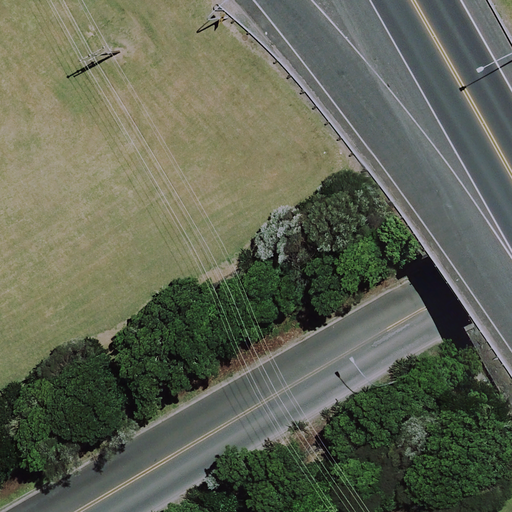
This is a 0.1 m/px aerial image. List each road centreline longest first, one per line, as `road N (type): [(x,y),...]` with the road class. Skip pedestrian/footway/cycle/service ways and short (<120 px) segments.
road 1 (unclassified): [(97,511),(511,253)]
road 2 (secondary): [(511,268),(280,0)]
road 3 (secondary): [(511,150),(427,0)]
